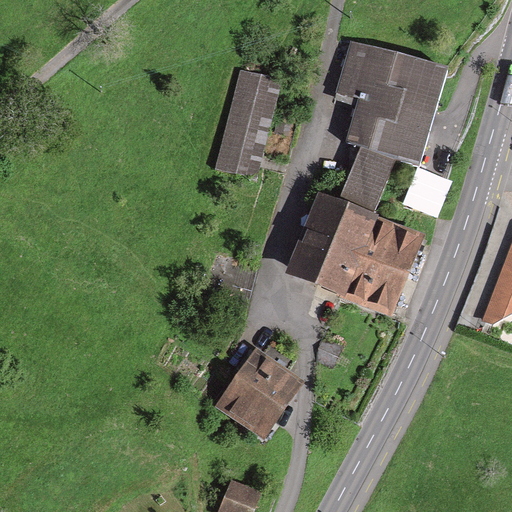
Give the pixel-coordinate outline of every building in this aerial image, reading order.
[(448,69),(352,38),(335,89),(357,96),(343,139),(361,145),(343,200),(317,191),(290,274),(397,309),(423,231),(375,215),(395,155),(417,163),(448,69)] [(258,181),(282,79),(245,70),(220,172),(258,181)] [(511,291),(503,299),(511,310),(511,291)] [(218,412),(265,443),(303,386),(257,355),(218,412)] [(255,511),(262,491),(228,480),(217,511),(255,511)]
